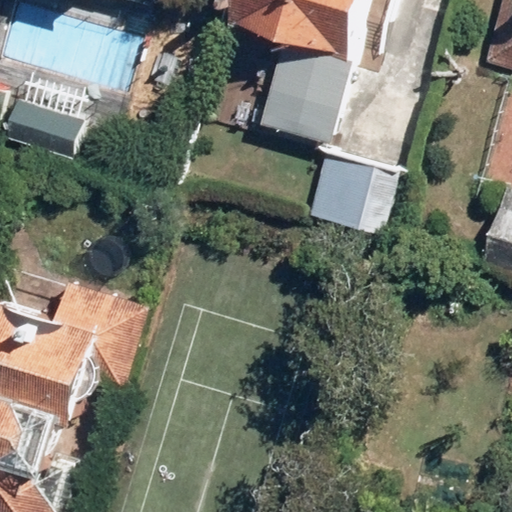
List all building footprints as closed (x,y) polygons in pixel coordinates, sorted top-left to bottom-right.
[(269,125),(337,138),(343,107),(355,109),(362,75),(350,73),(355,49),(365,51),(374,0),(242,0),(237,26),(286,35),(269,125)] [(511,0),(504,0),(492,62),(511,66),(511,0)] [(85,92),(0,67),(0,113),(119,148),(141,71),(95,57),(85,92)] [(327,154),(312,213),(395,233),(409,174),(327,154)] [(511,184),(497,229),(511,233),(511,184)] [(0,511),(81,511),(97,459),(66,451),(77,410),(117,422),(151,302),(27,267),(22,285),(0,279),(0,511)]
